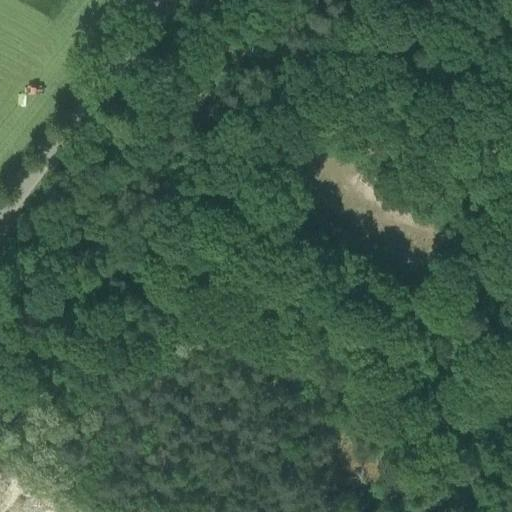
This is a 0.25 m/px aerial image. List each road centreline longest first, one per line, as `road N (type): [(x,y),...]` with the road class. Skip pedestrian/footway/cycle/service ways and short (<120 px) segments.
road 1 (track): [(280,191),(251,219),(175,330),(91,421),(74,433),(0,393)]
road 2 (unclassified): [(0,217),(170,0)]
